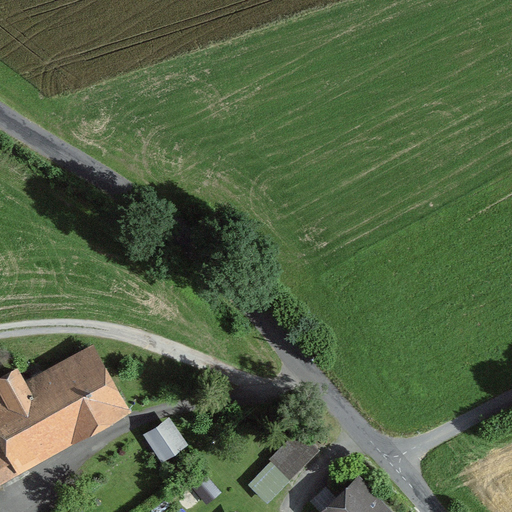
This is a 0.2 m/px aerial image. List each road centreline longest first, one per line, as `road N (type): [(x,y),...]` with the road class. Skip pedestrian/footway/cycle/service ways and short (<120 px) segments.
road 1 (unclassified): [(0,114),(168,219),(393,462)]
road 2 (track): [(0,331),(118,331),(258,391),(308,370)]
road 3 (track): [(0,499),(145,416),(258,391)]
road 4 (unclassified): [(393,462),(511,393)]
